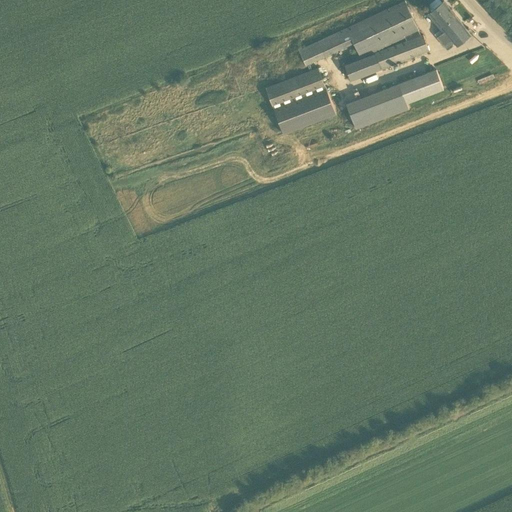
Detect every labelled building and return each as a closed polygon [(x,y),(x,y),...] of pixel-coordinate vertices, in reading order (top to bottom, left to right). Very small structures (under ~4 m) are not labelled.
[(361,57),(419,29),(406,0),(345,29),(299,50),(306,64),(354,42),(357,49),(361,57)] [(428,5),(432,10),(430,11),(445,30),(437,36),(447,48),(454,41),(457,44),(471,33),(444,0),(443,0),(442,1),(441,0),(433,0),(428,4),(428,5)] [(349,81),(382,68),(429,50),(423,34),(376,52),(377,55),(344,67),(349,81)] [(336,113),(319,67),(266,87),(284,133),(336,113)] [(409,108),(406,102),(444,88),(437,69),(399,83),(347,102),(356,127),(409,108)]
